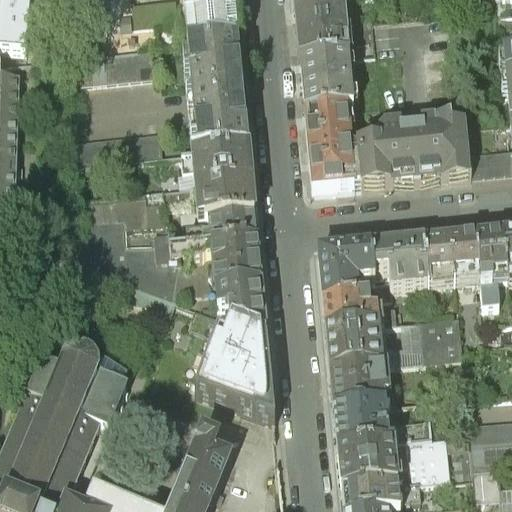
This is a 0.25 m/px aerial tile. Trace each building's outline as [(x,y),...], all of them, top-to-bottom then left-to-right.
[(0,58),(25,61),(30,0),(0,0),(0,6),(0,58)] [(181,0),(183,18),(184,31),(234,25),(232,0),(181,0)] [(307,0),(308,9),(341,7),(340,0),(307,0)] [(130,12),(132,36),(184,31),(183,18),(175,19),(174,7),(130,12)] [(341,7),(308,9),(298,10),(299,41),(301,68),(348,65),(345,20),(342,20),(341,7)] [(184,31),(186,56),(237,51),(236,46),(234,25),(184,31)] [(186,56),(197,164),(248,159),(244,122),(240,86),(237,51),(186,56)] [(82,68),(72,68),(72,95),(155,87),(151,60),(117,63),(82,68)] [(305,95),(308,123),(349,118),(353,118),(348,65),(301,68),(305,95)] [(0,76),(0,225),(14,226),(18,89),(0,88),(0,76)] [(312,164),(315,198),(388,192),(385,151),(371,152),(362,155),(351,155),(349,118),(308,123),(312,164)] [(385,151),(388,192),(409,190),(446,187),(472,184),(470,159),(468,134),(452,136),(450,127),(429,128),(429,138),(401,140),(400,130),(383,131),(385,151)] [(72,151),(75,176),(161,168),(159,143),(72,151)] [(511,156),(470,159),(472,184),(511,181),(511,156)] [(249,182),(248,159),(197,164),(180,166),(183,182),(193,181),(195,197),(250,192),(249,182)] [(195,197),(197,212),(201,212),(202,214),(203,230),(254,226),(251,201),(250,192),(195,197)] [(75,209),(75,236),(110,237),(167,234),(162,216),(197,212),(195,197),(75,209)] [(200,241),(168,245),(169,259),(256,251),(255,244),(254,226),(203,230),(199,231),(200,241)] [(110,237),(109,247),(169,259),(168,245),(167,234),(110,237)] [(75,236),(75,269),(167,305),(171,273),(169,259),(109,247),(110,237),(75,236)] [(511,242),(501,244),(506,284),(506,287),(511,286),(511,242)] [(506,284),(501,244),(482,246),(477,246),(479,285),(480,313),(499,312),(498,290),(497,286),(506,284)] [(454,248),(449,249),(452,285),(479,285),(477,246),(454,248)] [(452,285),(449,249),(444,249),(424,251),(427,292),(453,291),(452,285)] [(169,259),(171,273),(205,270),(205,266),(211,266),(212,274),(207,275),(208,286),(214,286),(215,299),(261,294),(258,270),(256,251),(169,259)] [(427,292),(424,251),(398,254),(370,257),(372,281),(390,280),(390,289),(390,296),(428,295),(427,292)] [(372,281),(370,257),(320,262),(324,310),(356,307),(356,290),(372,289),(372,281)] [(215,299),(217,320),(229,319),(229,330),(263,343),(265,342),(262,314),(261,294),(215,299)] [(356,307),(324,310),(326,328),(327,338),(375,333),(397,331),(395,315),(371,316),(370,306),(356,307)] [(502,313),(484,314),(487,349),(511,346),(511,339),(498,340),(496,322),(503,321),(502,313)] [(431,327),(417,329),(423,370),(460,366),(459,356),(456,325),(431,327)] [(194,401),(274,431),(267,360),(265,342),(263,343),(229,330),(224,343),(217,341),(194,401)] [(390,373),(389,360),(383,360),(381,342),(376,343),(375,333),(327,338),(327,348),(330,378),(386,373),(390,373)] [(389,356),(389,360),(390,373),(402,372),(400,355),(389,356)] [(78,511),(104,451),(110,453),(115,442),(109,440),(128,396),(123,395),(128,383),(105,373),(100,385),(100,381),(99,379),(97,375),(95,371),(91,368),(88,366),(84,365),(80,364),(76,365),(73,365),(70,367),(67,369),(65,371),(63,373),(61,377),(44,369),(0,470),(0,511),(213,511),(232,468),(216,461),(221,450),(202,442),(172,511),(78,511)] [(386,373),(330,378),(332,392),(334,419),(383,414),(383,403),(387,402),(386,373)] [(383,414),(334,419),(338,452),(338,458),(395,453),(433,449),(431,431),(386,435),(383,414)] [(511,426),(468,431),(469,446),(472,476),(511,473),(511,426)] [(433,449),(395,453),(399,493),(420,491),(452,488),(448,448),(433,449)] [(395,453),(338,458),(342,491),(342,498),(399,493),(395,453)] [(399,493),(342,498),(343,511),(399,511),(399,509),(421,507),(420,491),(399,493)]
